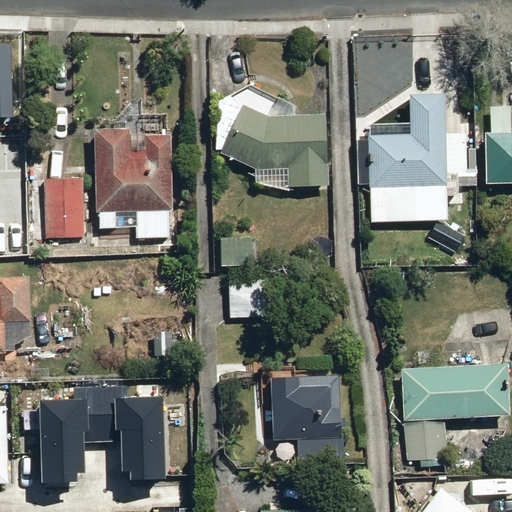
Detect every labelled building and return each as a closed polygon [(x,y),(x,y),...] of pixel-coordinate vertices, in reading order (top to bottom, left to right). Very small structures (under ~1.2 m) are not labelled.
[(0,79),(0,146),(19,146),(20,118),(24,118),(25,108),(22,108),(18,79),(0,79)] [(374,134),(374,221),(453,218),(453,195),(464,194),(464,183),(464,174),(471,174),(470,132),(452,132),(452,90),(417,91),(417,121),(375,122),(375,134),(374,134)] [(511,101),(493,102),(493,123),(511,122),(511,101)] [(250,102),(226,151),(261,168),(291,167),(292,184),(334,183),(331,111),(274,114),(250,102)] [(101,126),(101,211),(142,210),(142,236),(174,235),(173,209),(178,209),(177,132),(150,133),(150,145),(136,145),(136,126),(101,126)] [(511,128),(493,129),(494,181),(511,180),(511,128)] [(85,175),(46,175),(46,236),(85,236),(85,175)] [(0,248),(28,247),(26,186),(0,186),(0,248)] [(469,234),(440,219),(430,237),(459,253),(469,234)] [(266,233),(226,234),(226,264),(266,263),(266,233)] [(0,292),(0,351),(12,351),(12,348),(19,348),(19,343),(36,333),(36,273),(3,273),(3,293),(0,292)] [(511,359),(406,366),(411,460),(450,458),(448,417),(511,413),(511,359)] [(277,374),(278,438),(302,437),(302,459),(350,457),(349,435),(347,370),(277,374)] [(28,407),(0,408),(0,469),(31,469),(28,407)] [(486,511),(447,484),(426,511),(486,511)]
